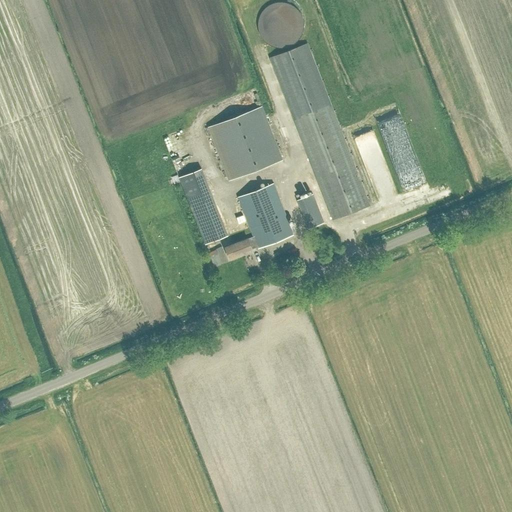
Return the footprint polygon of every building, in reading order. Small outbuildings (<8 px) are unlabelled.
[(261,39),(266,44),(273,48),(281,49),(288,48),(295,45),(300,39),(303,32),(304,25),(302,17),(298,11),(292,6),(285,3),(277,3),(270,6),(264,10),(260,17),(258,24),(258,32),(261,39)] [(269,56),(333,220),(370,205),(307,43),(269,56)] [(206,128),(214,148),(226,181),(282,160),(262,106),(206,128)] [(406,138),(392,143),(405,181),(419,177),(406,138)] [(381,146),(366,152),(369,159),(384,153),(381,146)] [(246,240),(224,247),(229,259),(292,236),(272,185),(237,198),(252,237),(246,240)] [(321,215),(305,221),(308,229),(324,223),(321,215)]
